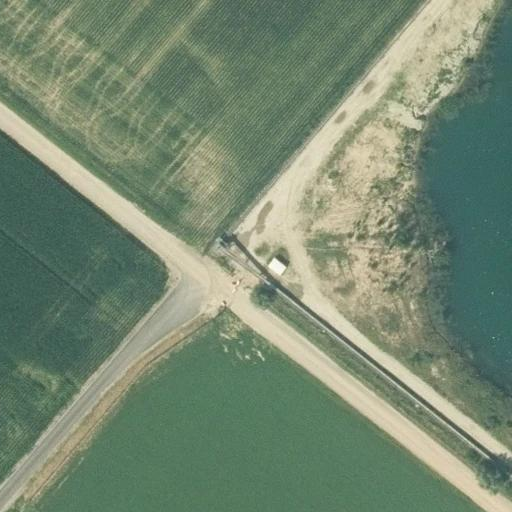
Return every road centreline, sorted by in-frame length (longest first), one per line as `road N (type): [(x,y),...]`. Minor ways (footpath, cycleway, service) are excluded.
road 1 (unclassified): [(0,108),(511,511)]
road 2 (unknown): [(434,0),(200,264)]
road 3 (track): [(200,264),(0,501)]
